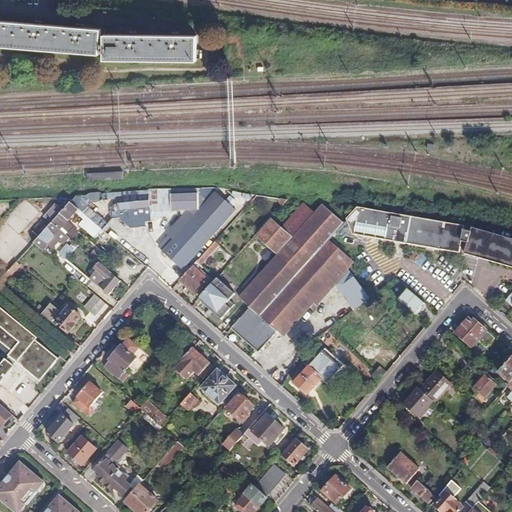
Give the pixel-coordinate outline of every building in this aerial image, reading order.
[(101,28),(0,19),(0,45),(99,53),(101,28)] [(198,36),(105,34),(104,59),(197,61),(198,36)] [(235,209),(216,192),(195,216),(188,210),(166,233),(169,235),(159,246),(164,250),(163,251),(181,267),(235,209)] [(170,213),(169,193),(151,194),(153,217),(160,217),(170,213)] [(150,206),(149,194),(118,197),(120,209),(150,206)] [(287,199),(276,198),(281,206),(287,199)] [(54,220),(52,222),(61,230),(68,222),(76,213),(84,220),(80,224),(96,239),(103,230),(70,202),(64,209),(54,220)] [(64,209),(57,203),(47,214),(54,220),(64,209)] [(359,309),(373,294),(323,247),(344,224),(323,205),(293,237),(272,217),(256,234),(279,256),(239,299),(251,309),(232,329),(258,353),(277,332),(281,335),(330,282),(359,309)] [(152,220),(150,207),(120,210),(120,218),(126,223),(133,222),(133,227),(146,226),(145,221),(152,220)] [(464,226),(358,207),(347,219),(353,234),(460,252),(462,241),(468,242),(465,253),(511,266),(511,239),(509,250),(495,247),(499,235),(472,227),(471,231),(464,229),(464,226)] [(61,230),(52,222),(33,243),(44,252),(50,246),(48,244),(54,237),(59,241),(63,245),(69,237),(64,233),(61,230)] [(68,222),(61,230),(64,233),(71,225),(68,222)] [(508,238),(499,235),(495,247),(509,250),(511,239),(508,238)] [(52,248),(59,241),(54,237),(48,244),(50,246),(52,248)] [(217,247),(213,243),(196,262),(200,266),(217,247)] [(83,251),(77,247),(68,258),(73,262),(83,251)] [(19,265),(15,262),(0,279),(0,281),(3,283),(19,265)] [(89,278),(92,280),(109,294),(121,280),(99,262),(94,269),(96,270),(89,278)] [(208,281),(191,267),(180,280),(196,294),(208,281)] [(398,297),(416,315),(427,304),(408,286),(398,297)] [(234,305),(216,289),(203,304),(221,320),(234,305)] [(95,315),(105,303),(95,294),(85,307),(95,315)] [(51,303),(41,314),(56,326),(57,324),(68,333),(76,323),(75,322),(80,316),(69,307),(63,313),(51,303)] [(0,306),(0,345),(11,355),(0,368),(0,387),(21,362),(42,380),(61,356),(0,306)] [(495,340),(474,321),(472,324),(468,320),(455,334),(471,348),(477,342),(486,350),(495,340)] [(56,326),(67,335),(68,333),(57,324),(56,326)] [(142,353),(128,341),(122,347),(121,346),(104,366),(124,383),(129,377),(124,373),(131,365),(142,353)] [(214,366),(193,349),(175,369),(182,376),(189,368),(203,379),(214,366)] [(341,368),(322,351),(294,383),(308,395),(321,380),(327,385),(341,368)] [(153,362),(142,353),(131,365),(142,374),(153,362)] [(511,358),(495,377),(507,387),(508,386),(511,381),(511,358)] [(379,382),(388,371),(381,366),(372,377),(379,382)] [(219,403),(227,395),(235,385),(218,371),(202,389),(219,403)] [(433,401),(435,403),(452,384),(437,371),(420,390),(433,401)] [(485,375),(469,393),(480,403),(496,385),(485,375)] [(102,395),(90,383),(73,404),(88,417),(93,411),(90,409),(102,395)] [(232,399),(241,390),(235,385),(227,395),(232,399)] [(433,401),(420,390),(419,388),(405,405),(419,418),(433,401)] [(199,401),(190,393),(181,404),(189,412),(199,401)] [(254,407),(239,394),(227,409),(241,421),(254,407)] [(137,412),(140,408),(137,405),(133,402),(128,408),(135,413),(136,413),(137,412)] [(0,424),(2,426),(12,415),(0,404),(0,424)] [(143,406),(140,408),(161,426),(165,422),(144,404),(143,406)] [(161,426),(140,408),(137,412),(159,431),(162,427),(161,426)] [(81,419),(69,409),(47,435),(59,445),(81,419)] [(285,429),(268,414),(253,431),(270,446),(285,429)] [(215,436),(206,429),(197,438),(201,442),(206,436),(214,443),(218,439),(215,436)] [(224,445),(230,451),(244,435),(237,429),(224,445)] [(492,442),(486,437),(482,441),(488,447),(492,442)] [(97,450),(83,438),(68,455),(83,467),(97,450)] [(308,449),(296,438),(282,454),(295,465),(308,449)] [(185,448),(178,441),(159,463),(166,470),(185,448)] [(141,484),(144,481),(138,476),(129,486),(125,482),(129,477),(122,471),(121,473),(119,471),(120,470),(120,469),(121,468),(116,464),(118,462),(119,461),(129,450),(119,442),(107,456),(108,457),(96,471),(101,476),(98,479),(112,491),(115,488),(124,496),(131,488),(135,491),(141,484)] [(421,470),(402,453),(388,468),(407,485),(421,470)] [(19,511),(45,482),(21,461),(0,485),(0,498),(16,511),(19,511)] [(254,486),(268,497),(287,474),(274,463),(254,486)] [(351,488),(336,475),(323,490),(336,502),(344,493),(345,494),(351,488)] [(436,497),(418,481),(412,489),(430,505),(436,497)] [(462,491),(451,481),(440,495),(442,498),(435,506),(442,511),(462,511),(464,510),(456,503),(457,502),(454,500),(462,491)] [(478,502),(489,489),(482,483),(465,503),(472,508),(478,502)] [(141,484),(135,491),(125,502),(136,511),(150,511),(160,501),(141,484)] [(251,511),(255,511),(268,497),(254,486),(253,485),(251,487),(249,486),(243,493),(245,495),(236,505),(244,511),(247,508),(251,511)] [(79,511),(60,495),(45,511),(79,511)] [(344,511),(333,502),(329,507),(334,511),(330,511),(315,498),(309,504),(318,511),(344,511)] [(487,511),(488,511),(478,502),(472,508),(474,511),(473,511),(487,511)]
